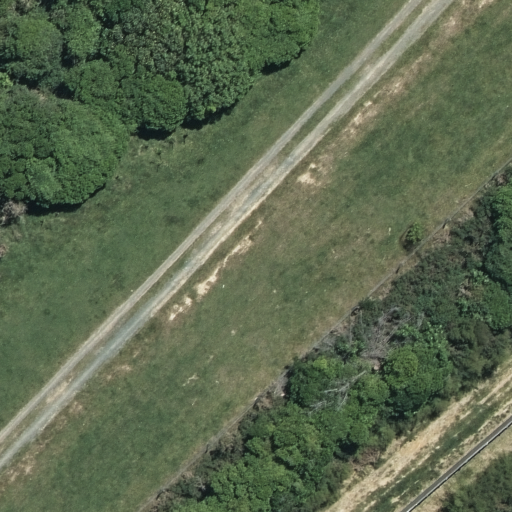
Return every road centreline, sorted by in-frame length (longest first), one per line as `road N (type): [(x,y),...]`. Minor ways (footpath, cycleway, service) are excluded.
road 1 (track): [(437,0),(0,458)]
road 2 (track): [(511,369),(355,511)]
